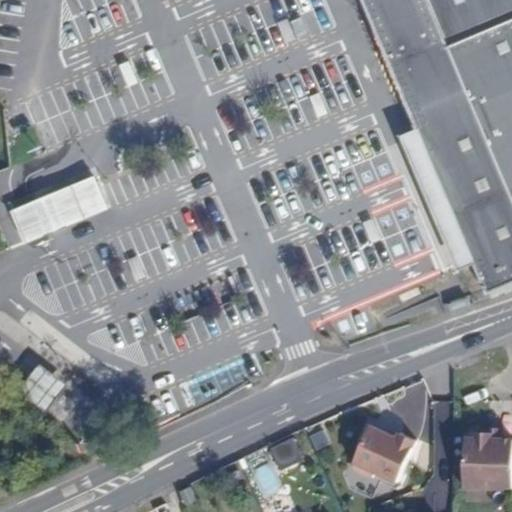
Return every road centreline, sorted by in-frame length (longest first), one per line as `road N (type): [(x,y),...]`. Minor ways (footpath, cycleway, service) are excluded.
road 1 (tertiary): [(511,312),(313,379),(27,511)]
road 2 (tertiary): [(90,511),(511,321)]
